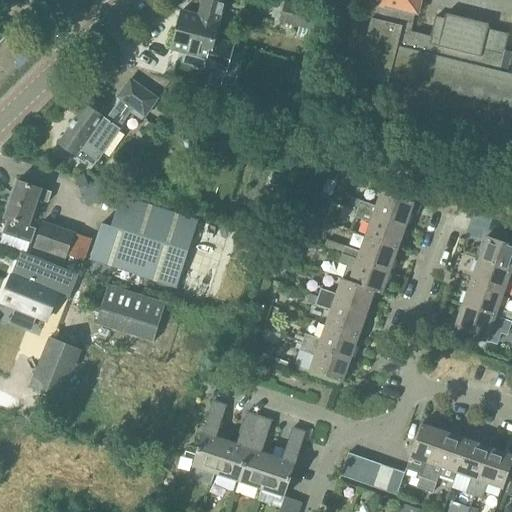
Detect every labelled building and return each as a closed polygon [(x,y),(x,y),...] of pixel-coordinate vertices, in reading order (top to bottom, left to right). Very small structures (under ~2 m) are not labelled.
[(182,11),(172,49),(188,54),(185,63),(227,75),(236,45),(214,38),(224,0),(202,0),(198,16),(182,11)] [(288,0),(332,11),(334,0),(288,0)] [(356,0),(356,2),(374,6),(360,62),(337,56),(333,70),(388,84),(390,79),(511,109),(511,76),(507,75),(509,67),(511,67),(511,54),(505,52),(510,34),(488,29),(489,25),(446,14),(445,18),(437,16),(431,38),(412,33),(419,0),(356,0)] [(321,32),(326,13),(287,3),(282,22),(321,32)] [(85,105),(58,145),(80,160),(84,163),(85,161),(86,161),(93,166),(97,160),(119,129),(129,114),(133,108),(145,117),(158,99),(131,80),(118,97),(120,98),(105,119),(85,105)] [(217,121),(211,141),(230,147),(235,131),(228,129),(229,125),(217,121)] [(328,168),(324,179),(334,182),(338,171),(328,168)] [(8,219),(3,232),(30,241),(35,227),(29,225),(37,199),(48,203),(52,193),(39,188),(39,189),(16,181),(4,218),(8,219)] [(98,204),(102,191),(86,186),(82,199),(98,204)] [(360,202),(357,210),(404,227),(412,204),(381,193),(375,208),(360,202)] [(318,195),(316,202),(330,207),(333,200),(318,195)] [(175,288),(198,220),(123,196),(113,227),(102,223),(90,259),(104,264),(101,274),(123,282),(126,270),(143,276),(142,277),(175,288)] [(357,211),(354,218),(369,224),(364,239),(396,250),(404,227),(357,210),(357,211)] [(83,260),(89,240),(74,235),(74,234),(42,223),(33,248),(66,259),(67,255),(83,260)] [(511,272),(511,246),(486,237),(478,261),(511,272)] [(326,248),(326,250),(341,256),(388,273),(396,250),(364,239),(359,252),(359,254),(328,243),(326,248)] [(21,254),(1,303),(46,322),(56,295),(68,300),(77,277),(21,254)] [(270,254),(268,262),(284,268),(287,260),(270,254)] [(340,258),(338,264),(345,266),(341,280),(348,283),(380,295),(388,273),(341,256),(340,258)] [(511,281),(511,272),(478,261),(470,283),(503,295),(508,280),(511,281)] [(312,288),(309,296),(318,299),(365,316),(373,293),(380,296),(380,295),(348,283),(341,280),(335,296),(321,291),(312,288)] [(510,322),(511,315),(511,313),(498,309),(503,295),(470,283),(462,306),(510,322)] [(152,345),(164,307),(107,288),(95,326),(152,345)] [(309,296),(306,304),(315,308),(318,299),(309,296)] [(318,299),(315,308),(329,312),(324,327),(357,338),(365,316),(318,299)] [(507,331),(510,322),(462,306),(454,329),(487,340),(496,343),(501,328),(507,331)] [(305,336),(302,345),(349,361),(357,338),(324,327),(318,341),(305,336)] [(62,402),(82,351),(49,338),(29,389),(62,402)] [(302,345),(299,352),(313,357),(308,372),(341,383),(349,361),(302,345)] [(215,475),(225,443),(215,440),(225,408),(212,404),(191,468),(195,469),(194,482),(210,487),(214,475),(215,475)] [(237,483),(258,419),(245,415),(235,446),(225,443),(215,475),(237,483)] [(260,490),(271,458),(261,455),(271,423),(258,419),(237,483),(260,490)] [(410,457),(406,469),(417,473),(416,475),(421,476),(417,486),(425,489),(444,434),(421,426),(410,457)] [(283,498),(304,434),(291,430),(281,461),(271,458),(260,490),(283,498)] [(456,474),(467,442),(444,434),(425,489),(433,492),(436,482),(437,482),(439,474),(454,479),(456,474)] [(467,442),(456,474),(470,479),(466,492),(474,494),(489,450),(467,442)] [(502,490),(511,460),(511,457),(489,450),(474,494),(475,495),(482,497),(486,485),(502,490)] [(350,480),(358,457),(348,454),(340,476),(350,480)] [(362,484),(370,462),(358,457),(350,480),(362,484)] [(373,488),(380,465),(370,462),(362,484),(373,488)] [(384,492),(392,469),(380,465),(373,488),(384,492)] [(397,496),(405,474),(392,469),(384,492),(397,496)] [(409,511),(411,507),(400,503),(397,511),(409,511)] [(467,511),(469,508),(461,506),(451,503),(447,511),(467,511)]
